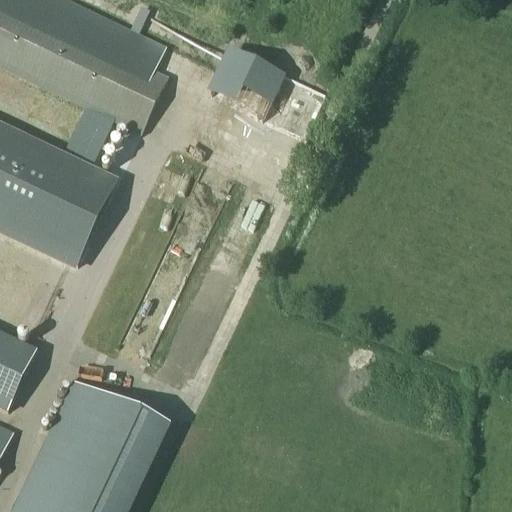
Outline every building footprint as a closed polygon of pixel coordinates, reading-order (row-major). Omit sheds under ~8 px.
[(0,0),(0,70),(143,137),(177,67),(35,0),(0,0)] [(116,192),(89,179),(114,126),(87,112),(61,166),(0,137),(0,235),(77,272),(116,192)] [(289,116),(280,131),(293,138),(301,122),(289,116)] [(0,238),(0,280),(5,283),(21,247),(0,238)] [(210,265),(220,276),(230,265),(221,255),(210,265)] [(143,350),(154,324),(134,316),(123,342),(143,350)] [(0,415),(7,419),(36,359),(0,342),(0,415)] [(103,511),(143,430),(66,393),(8,511),(103,511)] [(0,454),(9,436),(0,431),(0,461),(2,458),(0,456),(0,454)]
